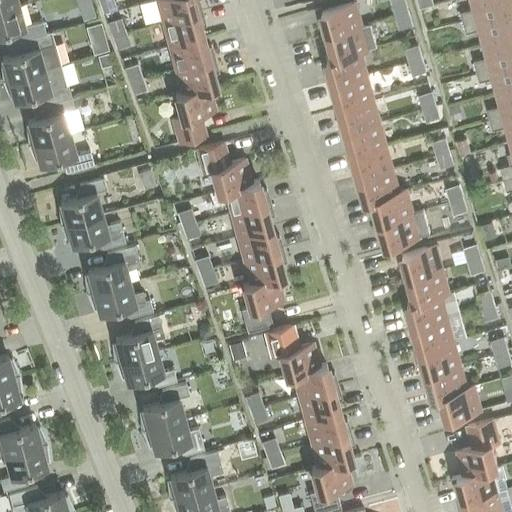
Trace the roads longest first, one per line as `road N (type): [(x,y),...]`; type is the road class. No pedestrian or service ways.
road 1 (residential): [(422,511),(250,0)]
road 2 (residential): [(0,199),(124,511)]
